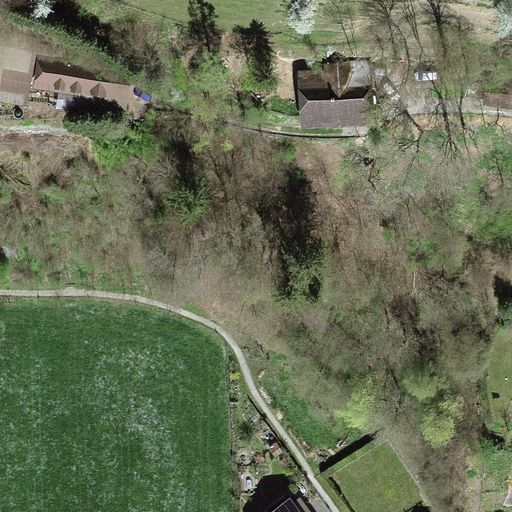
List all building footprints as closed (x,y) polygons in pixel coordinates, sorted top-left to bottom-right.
[(0,84),(23,89),(32,46),(9,41),(0,84)] [(120,105),(119,69),(44,57),(41,82),(62,86),(59,105),(120,105)] [(310,116),(365,113),(362,76),(308,79),(310,116)] [(490,99),(511,102),(511,85),(492,82),(490,99)] [(296,511),(288,501),(272,511),(296,511)]
